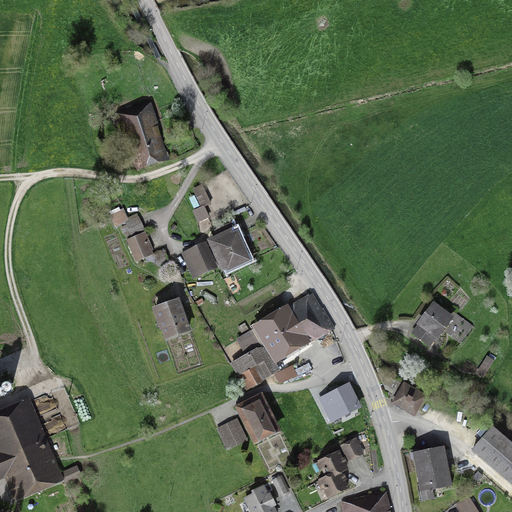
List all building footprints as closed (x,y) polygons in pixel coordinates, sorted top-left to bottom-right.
[(135,172),(170,164),(152,103),(119,110),(135,172)] [(125,239),(143,231),(138,218),(120,226),(125,239)] [(223,275),(254,263),(239,230),(210,241),(223,275)] [(125,245),(134,263),(154,257),(146,238),(125,245)] [(189,284),(218,274),(207,245),(179,256),(189,284)] [(272,337),(320,310),(311,295),(263,322),(272,337)] [(152,311),(164,341),(194,333),(182,302),(152,311)] [(434,350),(457,321),(436,305),(412,333),(434,350)] [(320,310),(272,337),(262,343),(266,350),(275,346),(279,353),(322,328),(325,334),(331,330),(320,310)] [(261,385),(280,374),(266,350),(262,343),(256,332),(238,342),(247,356),(230,366),(238,378),(252,370),(261,385)] [(489,357),(477,373),(483,377),(495,361),(489,357)] [(393,404),(415,416),(426,396),(405,384),(393,404)] [(348,386),(329,395),(339,416),(358,407),(348,386)] [(258,447),(285,437),(265,395),(237,409),(258,447)] [(19,507),(65,489),(31,401),(0,413),(0,484),(9,481),(19,507)] [(236,421),(217,431),(226,448),(245,438),(236,421)] [(476,451),(511,482),(511,440),(496,430),(476,451)] [(349,462),(364,457),(359,443),(342,448),(349,462)] [(412,458),(423,499),(459,491),(447,450),(412,458)] [(316,463),(324,479),(339,471),(345,468),(338,453),(316,463)] [(347,489),(339,471),(324,479),(318,481),(327,498),(347,489)] [(279,477),(272,480),(280,496),(288,493),(279,477)] [(248,511),(277,511),(267,489),(243,500),(248,511)] [(343,511),(384,511),(380,494),(341,503),(343,511)] [(477,511),(468,497),(457,504),(461,511),(477,511)]
